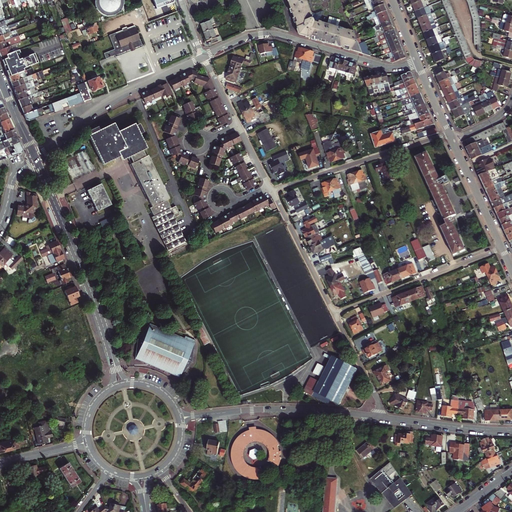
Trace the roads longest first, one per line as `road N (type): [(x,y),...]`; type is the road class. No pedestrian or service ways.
road 1 (residential): [(203,57),(271,33),(386,66),(416,61)]
road 2 (residential): [(179,418),(269,409),(379,417)]
road 3 (residential): [(34,157),(112,98),(203,57)]
road 4 (residential): [(271,190),(448,133)]
road 5 (residential): [(501,247),(333,313)]
road 6 (residential): [(271,190),(333,313)]
road 7 (tertiary): [(112,358),(66,231)]
road 8 (residential): [(379,417),(511,431)]
